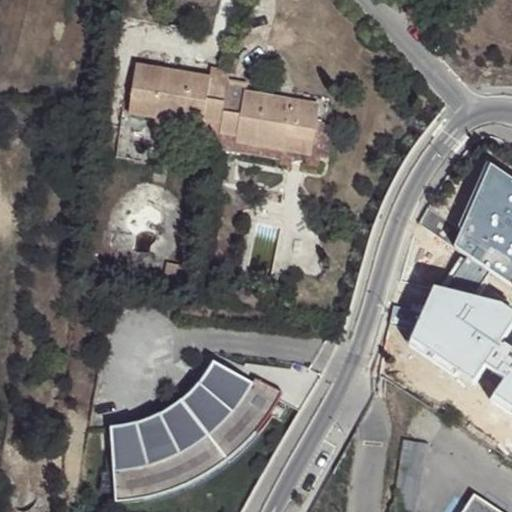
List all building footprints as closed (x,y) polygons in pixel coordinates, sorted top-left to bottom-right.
[(213,82),(139,68),(133,103),(158,107),(156,122),(205,131),(206,124),(223,127),(221,136),(238,139),(237,146),(284,154),(286,155),(289,139),(317,143),(320,126),(322,112),(248,97),(249,89),(230,85),(232,75),(214,71),(213,82)] [(158,107),(133,103),(130,117),(156,122),(158,107)] [(333,161),(337,133),(336,132),(328,129),(328,127),(320,126),(317,143),(313,160),(323,161),(331,162),(333,161)] [(313,160),(317,143),(289,139),(286,155),(313,160)] [(323,161),(313,160),(286,155),(284,154),(282,169),(292,171),(293,162),(308,164),(307,170),(319,172),(322,169),(323,161)] [(511,178),(490,164),(455,246),(511,284),(511,178)] [(189,292),(193,272),(170,267),(166,288),(189,292)] [(511,310),(505,306),(438,291),(412,347),(474,388),(488,367),(507,381),(493,404),(511,417),(511,352),(503,347),(511,330),(511,310)] [(132,432),(111,435),(126,508),(149,505),(172,498),(187,492),(206,481),(224,468),(241,453),(258,435),(269,421),(282,397),(255,384),(253,389),(213,369),(201,385),(188,400),(176,409),(160,419),(144,428),(132,432)] [(417,511),(428,447),(403,443),(391,511),(417,511)] [(495,511),(472,498),(462,511),(495,511)]
